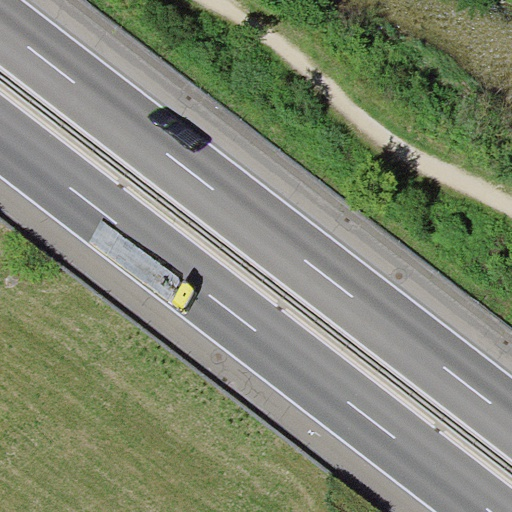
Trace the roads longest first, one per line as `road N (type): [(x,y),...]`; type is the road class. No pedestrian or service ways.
road 1 (motorway): [(511,416),(0,22)]
road 2 (motorway): [(0,133),(491,511)]
